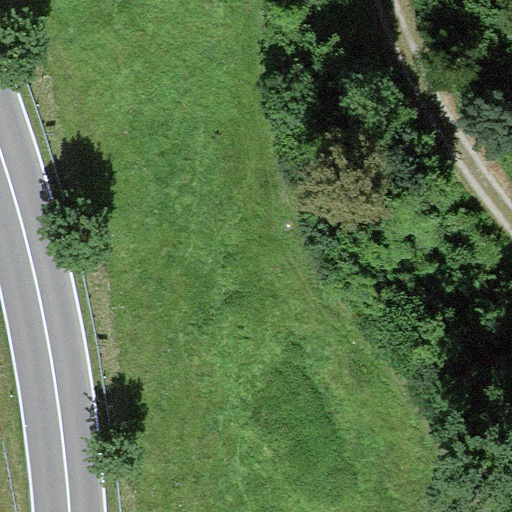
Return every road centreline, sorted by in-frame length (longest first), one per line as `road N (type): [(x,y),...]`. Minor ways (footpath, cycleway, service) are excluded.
road 1 (primary): [(71,511),(51,347),(0,146)]
road 2 (track): [(377,0),(443,133),(511,227)]
